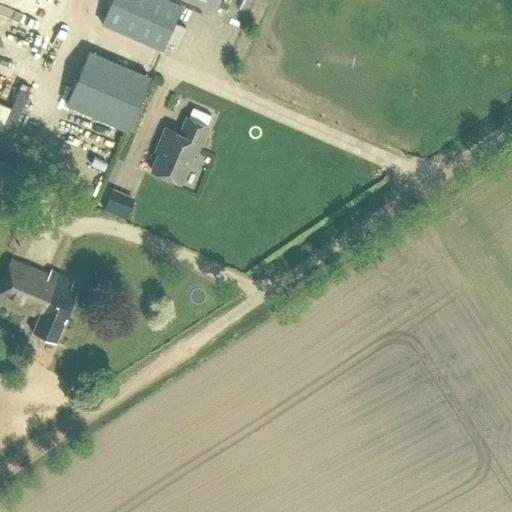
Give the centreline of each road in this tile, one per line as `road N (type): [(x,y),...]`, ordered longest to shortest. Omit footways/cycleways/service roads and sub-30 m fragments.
road 1 (track): [(0,473),(276,287)]
road 2 (unclassified): [(276,287),(511,126)]
